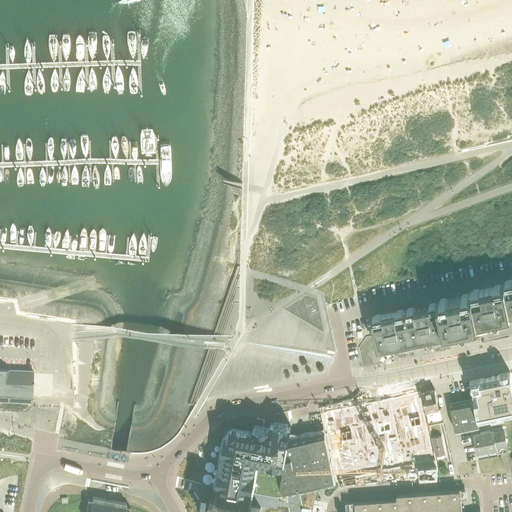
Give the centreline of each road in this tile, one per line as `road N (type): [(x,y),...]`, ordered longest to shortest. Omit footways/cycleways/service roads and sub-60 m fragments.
road 1 (tertiary): [(154,473),(215,414),(355,385)]
road 2 (residential): [(488,511),(486,491),(463,482),(349,491),(332,511)]
road 3 (tertiary): [(355,385),(511,354)]
road 4 (track): [(72,332),(227,343)]
